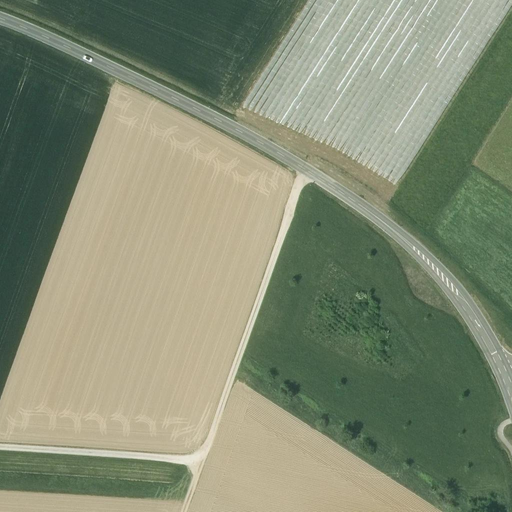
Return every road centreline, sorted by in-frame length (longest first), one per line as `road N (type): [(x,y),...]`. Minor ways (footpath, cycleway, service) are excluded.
road 1 (tertiary): [(503,373),(444,277),(367,211),(259,142),(0,18)]
road 2 (track): [(183,511),(304,169)]
road 3 (track): [(201,461),(0,448)]
